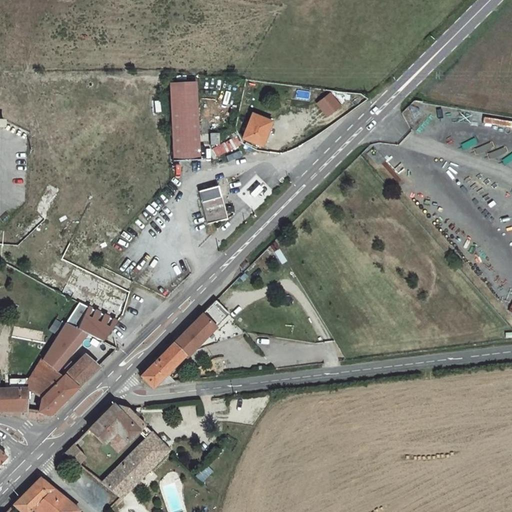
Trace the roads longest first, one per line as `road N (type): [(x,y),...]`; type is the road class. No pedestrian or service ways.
road 1 (primary): [(114,378),(489,0)]
road 2 (secondary): [(511,351),(145,396),(114,378)]
